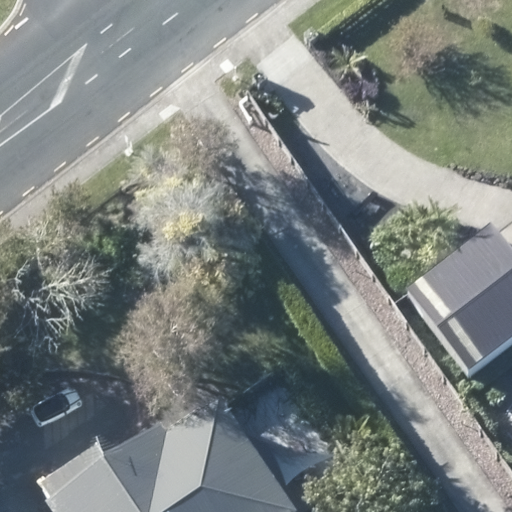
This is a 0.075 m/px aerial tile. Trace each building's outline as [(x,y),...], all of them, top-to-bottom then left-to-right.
[(417,289),(480,371),(511,346),(511,239),(501,225),(492,232),(417,289)] [(308,511),(234,405),(231,399),(226,402),(178,435),(166,419),(115,453),(109,446),(47,489),(62,511),(308,511)] [(291,461),(304,463),(315,455),(317,444),(310,433),(298,430),(287,437),(284,449),(291,461)] [(352,453),(365,474),(380,464),(366,443),(352,453)] [(315,501),(338,487),(325,469),(302,483),(315,501)]
